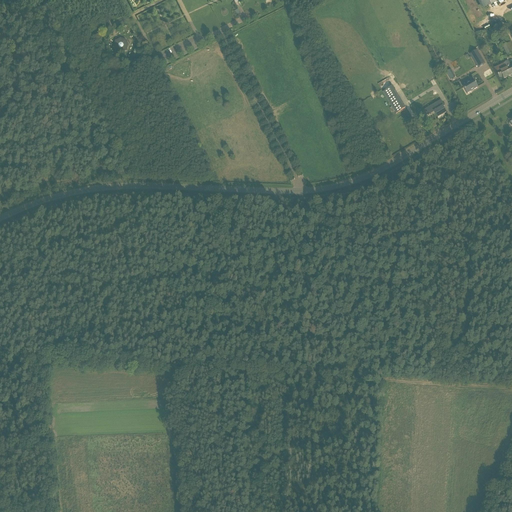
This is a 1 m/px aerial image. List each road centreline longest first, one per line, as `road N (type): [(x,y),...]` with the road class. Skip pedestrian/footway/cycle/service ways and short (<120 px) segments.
road 1 (tertiary): [(0,219),(88,189),(302,190),(347,182),(511,91)]
road 2 (track): [(511,389),(0,361)]
road 3 (track): [(271,373),(277,190)]
